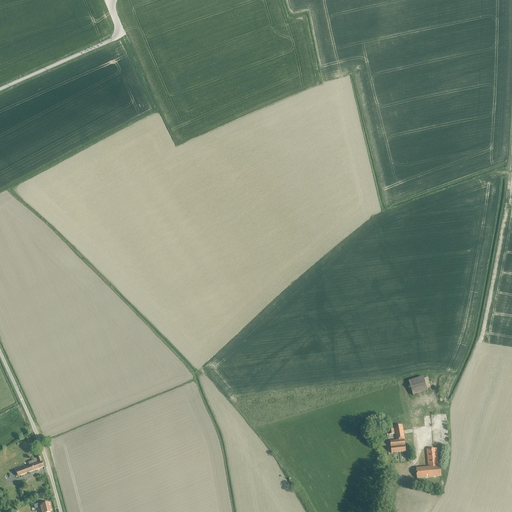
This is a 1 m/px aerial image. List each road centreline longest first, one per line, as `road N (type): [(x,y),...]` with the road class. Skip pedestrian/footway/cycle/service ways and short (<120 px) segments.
road 1 (unclassified): [(61,511),(0,352)]
road 2 (unclassified): [(0,89),(115,38),(112,0)]
